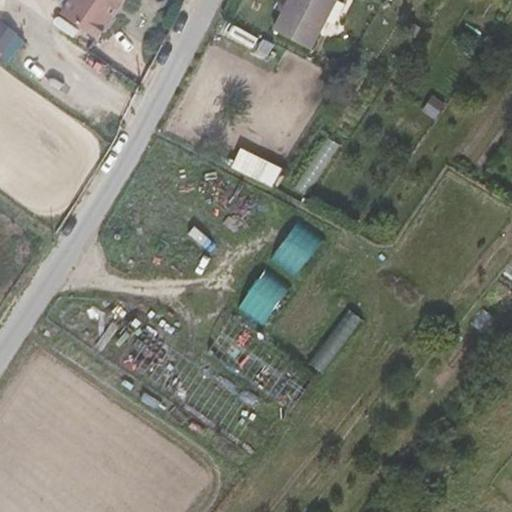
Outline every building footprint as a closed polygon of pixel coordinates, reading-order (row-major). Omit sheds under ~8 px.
[(57,0),(72,10),(78,0),(57,0)] [(78,0),(72,10),(68,16),(101,38),(125,0),(78,0)] [(312,49),(340,0),(293,0),(277,30),(312,49)] [(5,24),(0,30),(0,55),(5,59),(22,37),(5,24)] [(244,147),(235,165),(274,184),(283,166),(244,147)] [(211,350),(268,386),(290,351),(233,316),(211,350)]
